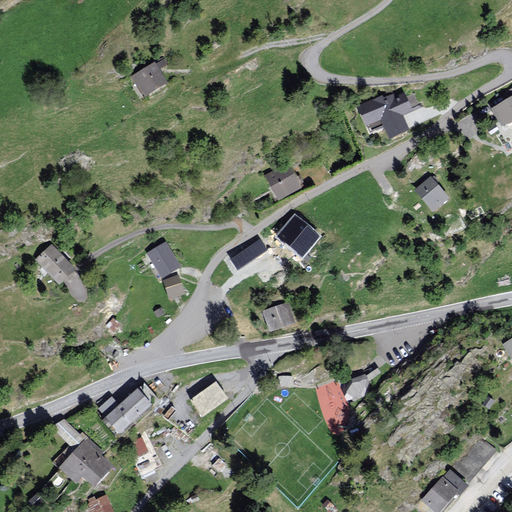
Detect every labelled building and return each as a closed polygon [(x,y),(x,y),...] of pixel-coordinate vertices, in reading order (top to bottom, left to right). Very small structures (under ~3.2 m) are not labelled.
[(154,63),(133,77),(145,95),(166,81),(154,63)] [(511,94),(511,95),(492,108),(505,129),(511,124),(511,89),(510,91),(511,94)] [(392,91),(358,105),(367,127),(383,120),(390,138),(411,129),(405,115),(415,110),(407,91),(394,97),(392,91)] [(291,164),(264,176),(275,200),(302,188),(291,164)] [(434,175),(416,190),(436,212),(453,197),(434,175)] [(320,236),(295,215),(276,237),(302,258),(320,236)] [(260,239),(230,259),(238,270),(267,250),(260,239)] [(169,241),(148,252),(161,277),(182,265),(169,241)] [(54,243),(36,260),(59,283),(77,266),(54,243)] [(178,276),(163,282),(171,300),(185,294),(178,276)] [(292,302),(263,310),(270,332),(299,323),(292,302)] [(511,338),(503,344),(511,358),(511,338)] [(381,372),(378,367),(367,375),(370,380),(381,372)] [(218,378),(189,399),(204,419),(233,398),(218,378)] [(113,397),(100,409),(107,416),(103,420),(111,428),(115,425),(125,436),(163,400),(145,381),(120,405),(113,397)] [(55,430),(77,448),(86,438),(64,419),(55,430)] [(141,437),(129,442),(136,457),(148,453),(141,437)] [(77,448),(60,468),(77,483),(84,475),(96,485),(115,463),(86,438),(77,448)] [(153,469),(149,461),(140,466),(144,474),(153,469)] [(450,469),(420,502),(430,511),(441,511),(456,496),(460,498),(470,487),(450,469)] [(88,503),(78,507),(79,511),(112,511),(107,497),(96,501),(95,497),(87,500),(88,503)]
